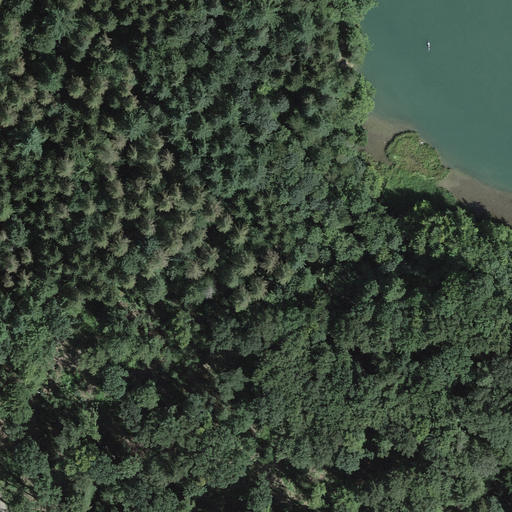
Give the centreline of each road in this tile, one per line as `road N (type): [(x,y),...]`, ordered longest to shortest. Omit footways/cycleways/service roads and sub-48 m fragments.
road 1 (track): [(511,342),(426,328),(328,285),(305,261),(271,155),(278,127),(340,58),(338,26),(322,0)]
road 2 (track): [(0,331),(106,294),(328,285)]
road 3 (track): [(119,0),(176,131),(305,261)]
